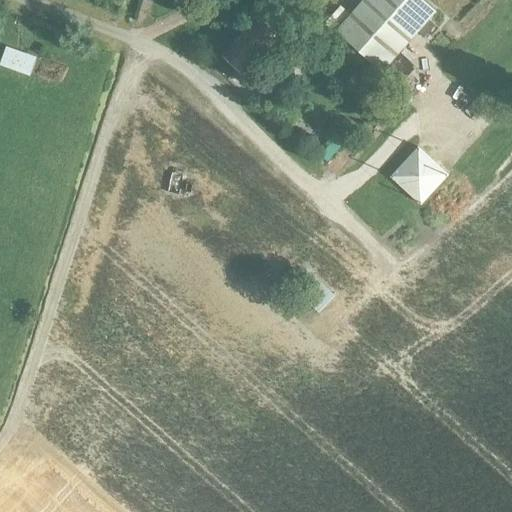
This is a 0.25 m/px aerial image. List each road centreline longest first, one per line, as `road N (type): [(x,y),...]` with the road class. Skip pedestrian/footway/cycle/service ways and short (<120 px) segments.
road 1 (track): [(0,446),(135,38)]
road 2 (track): [(162,52),(224,99),(395,273)]
